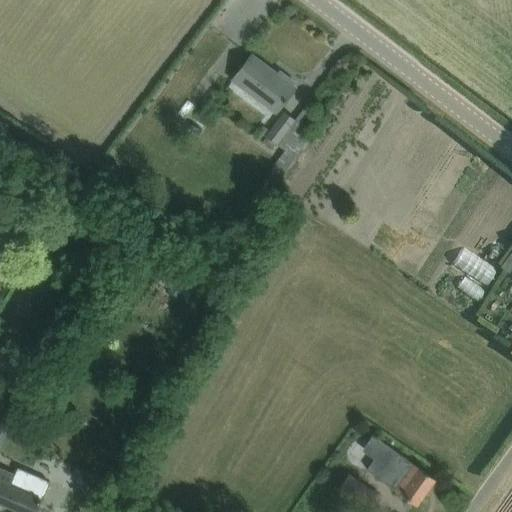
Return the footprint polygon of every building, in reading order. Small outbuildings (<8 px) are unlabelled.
[(293,83),(277,71),(275,74),(250,56),(231,80),(274,113),(293,88),(291,87),(293,83)] [(275,145),(293,121),(282,113),(269,130),(264,136),(275,145)] [(257,132),(264,136),(269,130),(262,125),(257,132)] [(511,269),(476,249),(465,268),(502,289),(511,271),(511,269)] [(13,355),(0,350),(0,370),(7,373),(13,355)] [(0,435),(10,412),(14,404),(0,397),(0,435)] [(389,487),(415,506),(434,479),(399,455),(390,467),(399,474),(389,487)] [(16,468),(15,471),(9,485),(0,481),(0,503),(20,511),(33,511),(40,499),(38,498),(46,481),(16,468)] [(376,494),(347,474),(337,488),(365,509),(376,494)]
